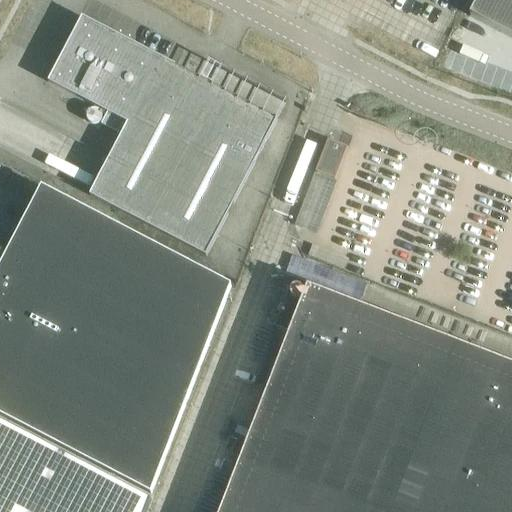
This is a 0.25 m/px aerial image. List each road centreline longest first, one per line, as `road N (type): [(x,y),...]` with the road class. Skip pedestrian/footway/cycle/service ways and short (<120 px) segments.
road 1 (unclassified): [(221,0),(511,135)]
road 2 (unknown): [(511,30),(491,19),(445,108)]
